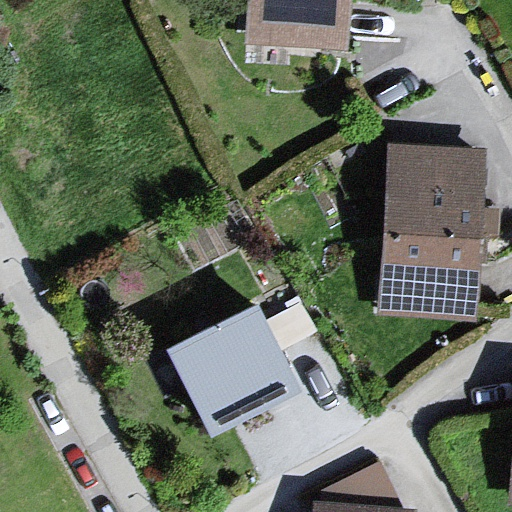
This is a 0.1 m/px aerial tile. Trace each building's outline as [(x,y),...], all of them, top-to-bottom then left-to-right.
[(245,0),(243,38),(343,43),(344,0),(245,0)] [(483,141),(382,137),(375,309),(475,314),(483,141)] [(250,292),(159,339),(202,423),(294,376),(250,292)] [(319,486),(318,497),(399,502),(377,457),(319,486)] [(318,497),(308,497),(307,511),(409,511),(410,502),(399,502),(318,497)]
